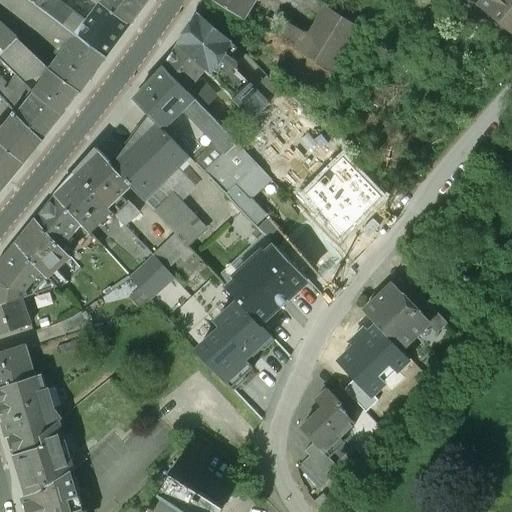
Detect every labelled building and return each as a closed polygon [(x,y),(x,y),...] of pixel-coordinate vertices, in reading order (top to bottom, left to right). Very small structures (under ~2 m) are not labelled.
[(0,0),(0,1),(40,30),(71,43),(77,35),(31,0),(0,0)] [(31,0),(77,35),(105,56),(147,0),(93,0),(99,4),(86,22),(56,0),(31,0)] [(255,0),(212,0),(244,19),(255,0)] [(340,0),(334,10),(326,5),(308,35),(281,18),(271,34),(333,73),(375,4),(407,29),(415,17),(392,0),(340,0)] [(399,0),(417,14),(427,0),(399,0)] [(511,0),(483,0),(479,6),(511,34),(511,0)] [(206,71),(210,75),(215,68),(232,43),(199,14),(179,44),(207,68),(206,71)] [(47,77),(51,71),(18,39),(13,44),(2,35),(0,36),(0,54),(26,80),(44,74),(47,77)] [(51,71),(79,91),(105,56),(77,35),(71,43),(51,71)] [(207,68),(179,44),(163,67),(190,95),(200,84),(197,81),(206,71),(207,68)] [(190,95),(163,67),(134,99),(151,117),(164,129),(184,109),(215,144),(226,133),(216,121),(190,95)] [(220,72),(215,68),(210,75),(238,104),(247,95),(224,71),(220,72)] [(79,91),(51,71),(47,77),(34,93),(61,115),(79,91)] [(0,96),(14,110),(43,139),(61,115),(34,93),(17,77),(8,85),(0,76),(0,96)] [(267,76),(247,95),(238,104),(332,200),(364,171),(267,76)] [(226,112),(200,84),(190,95),(216,121),(226,112)] [(0,141),(25,162),(43,139),(14,110),(12,113),(13,115),(0,130),(0,141)] [(164,129),(151,117),(112,166),(131,187),(176,235),(188,248),(208,229),(182,201),(197,188),(179,169),(190,157),(164,129)] [(271,180),(226,133),(215,144),(195,162),(240,210),(250,201),(271,180)] [(0,190),(25,162),(0,141),(0,190)] [(75,174),(112,212),(125,226),(139,212),(123,194),(131,187),(112,166),(96,150),(90,157),(91,158),(75,174)] [(55,196),(81,223),(90,232),(112,212),(75,174),(55,196)] [(36,219),(61,247),(81,223),(55,196),(36,219)] [(250,201),(240,210),(255,225),(265,215),(250,201)] [(269,218),(259,228),(271,239),(280,228),(269,218)] [(17,243),(41,271),(59,290),(68,282),(56,269),(70,256),(61,247),(36,219),(17,243)] [(176,235),(153,256),(170,275),(193,253),(188,248),(176,235)] [(93,236),(82,246),(91,255),(101,246),(93,236)] [(0,306),(22,298),(28,296),(26,291),(41,271),(17,243),(0,263),(0,306)] [(308,280),(276,245),(264,256),(261,253),(236,276),(239,279),(227,289),(239,301),(260,324),(308,280)] [(153,256),(130,277),(168,320),(176,312),(170,305),(175,300),(163,287),(173,278),(170,275),(153,256)] [(407,299),(392,284),(364,312),(377,325),(402,351),(410,344),(410,341),(428,324),(412,306),(406,300),(407,299)] [(422,296),(412,306),(428,324),(436,334),(447,323),(422,296)] [(22,298),(0,306),(0,335),(31,324),(22,298)] [(274,339),(260,324),(239,301),(215,323),(221,329),(197,352),(231,389),(254,368),(242,356),(248,351),(254,357),(274,339)] [(70,320),(60,323),(64,334),(87,324),(81,312),(70,320)] [(402,351),(377,325),(367,333),(364,329),(351,341),(355,345),(339,361),(355,378),(372,395),(373,395),(410,360),(402,351)] [(0,386),(34,376),(35,376),(26,346),(0,354),(0,386)] [(41,435),(58,422),(61,420),(52,409),(47,389),(39,391),(34,376),(0,386),(0,402),(6,422),(3,422),(7,436),(9,435),(15,454),(38,447),(43,444),(41,435)] [(372,395),(355,378),(344,389),(361,407),(367,412),(378,400),(373,395),(372,395)] [(345,413),(350,418),(361,407),(344,389),(340,384),(331,393),(342,405),(341,406),(346,412),(345,413)] [(331,393),(328,390),(316,401),(323,408),(301,429),(314,443),(324,454),(355,424),(350,418),(345,413),(346,412),(341,406),(342,405),(331,393)] [(38,447),(15,454),(28,495),(35,493),(69,472),(73,470),(64,456),(68,454),(58,422),(41,435),(43,444),(38,447)] [(335,465),(324,454),(314,443),(305,452),(310,456),(301,464),(323,487),(332,478),(327,473),(335,465)] [(35,493),(28,495),(22,497),(26,511),(80,511),(69,472),(35,493)] [(214,511),(216,509),(174,481),(154,511),(214,511)]
